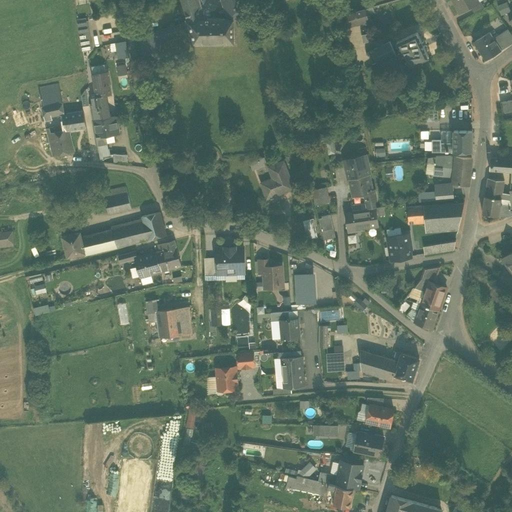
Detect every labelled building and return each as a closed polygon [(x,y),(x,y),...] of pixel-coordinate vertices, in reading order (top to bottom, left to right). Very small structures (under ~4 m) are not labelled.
[(181,0),(187,20),(202,20),(195,0),(181,0)] [(226,0),(232,16),(244,12),(239,0),(226,0)] [(452,0),(460,13),(470,8),(479,3),(478,2),(476,0),(452,0)] [(470,8),(474,13),(485,8),(481,1),(478,2),(479,3),(470,8)] [(498,5),(502,14),(511,10),(507,2),(498,5)] [(346,15),(349,25),(368,20),(366,13),(365,9),(346,15)] [(190,31),(193,44),(234,43),(233,19),(202,20),(187,20),(188,23),(190,31)] [(78,24),(82,49),(92,47),(88,22),(78,24)] [(188,23),(159,31),(159,29),(140,33),(145,61),(164,58),(161,38),(190,31),(188,23)] [(124,30),(116,32),(118,41),(126,39),(124,30)] [(497,34),(493,37),(490,32),(475,41),(487,59),(501,49),(511,42),(511,36),(507,30),(499,35),(497,34)] [(398,60),(402,69),(407,66),(408,67),(429,57),(417,32),(397,42),(397,43),(392,45),(390,41),(374,49),(376,54),(378,53),(382,61),(399,53),(401,58),(398,59),(399,60),(398,60)] [(110,44),(112,51),(116,50),(119,59),(130,56),(126,40),(110,44)] [(117,65),(118,75),(127,74),(126,64),(117,65)] [(93,74),(97,96),(106,95),(112,94),(108,72),(93,74)] [(44,115),(45,122),(52,120),(51,113),(65,111),(59,84),(39,87),(44,115)] [(91,104),(94,120),(110,117),(106,95),(97,96),(92,97),(93,104),(91,104)] [(502,115),(509,113),(506,101),(500,102),(502,115)] [(422,121),(432,121),(432,111),(422,111),(422,121)] [(66,130),(69,130),(87,127),(84,112),(63,115),(66,130)] [(94,120),(97,136),(105,135),(118,133),(116,117),(110,117),(94,120)] [(48,133),(53,156),(74,152),(69,130),(66,130),(51,133),(48,133)] [(454,130),(453,143),(441,143),(440,143),(441,152),(453,152),(472,152),(472,131),(454,130)] [(453,143),(454,130),(441,130),(441,139),(441,143),(453,143)] [(108,155),(105,135),(97,136),(96,136),(99,157),(108,155)] [(325,142),(328,155),(335,154),(333,141),(325,142)] [(376,149),(377,157),(385,157),(384,148),(376,149)] [(114,163),(128,165),(127,155),(113,154),(114,163)] [(344,160),(349,179),(370,174),(366,154),(344,160)] [(433,174),(440,175),(442,156),(435,157),(433,174)] [(456,156),(450,156),(442,156),(440,175),(454,176),(455,165),(456,156)] [(453,183),(468,185),(471,158),(456,156),(455,165),(454,176),(453,183)] [(426,173),(433,174),(435,157),(428,158),(426,173)] [(511,158),(500,158),(490,157),(489,170),(500,171),(511,171),(511,158)] [(261,158),(252,161),(253,164),(254,164),(255,168),(264,164),(261,158)] [(261,183),(267,198),(293,188),(283,161),(269,167),(271,167),(275,178),(273,179),(261,183)] [(352,197),(364,194),(364,191),(373,189),(370,174),(349,179),(352,197)] [(488,177),(485,196),(501,198),(502,192),(504,180),(488,177)] [(452,182),(434,184),(435,191),(453,189),(452,182)] [(103,191),(105,199),(129,194),(127,186),(103,191)] [(312,190),(315,205),(329,202),(326,187),(312,190)] [(375,189),(373,189),(364,191),(364,194),(366,203),(375,201),(377,201),(375,189)] [(435,191),(436,200),(454,199),(453,189),(435,191)] [(435,191),(418,192),(419,202),(436,200),(435,191)] [(105,199),(109,214),(132,209),(129,194),(105,199)] [(501,198),(485,196),(483,212),(499,215),(500,209),(501,209),(502,204),(500,203),(501,198)] [(425,222),(425,227),(459,225),(464,202),(424,205),(425,222)] [(353,204),(355,212),(367,211),(367,208),(366,203),(353,204)] [(407,206),(409,223),(425,222),(424,205),(407,206)] [(505,218),(511,214),(511,205),(509,207),(502,210),(505,218)] [(345,213),(348,232),(357,230),(357,229),(379,226),(376,207),(367,208),(367,211),(355,212),(345,213)] [(384,207),(377,208),(378,216),(385,215),(384,207)] [(142,216),(142,219),(148,239),(166,235),(160,212),(142,216)] [(318,217),(324,240),(335,237),(330,215),(318,217)] [(303,220),(305,233),(316,230),(313,218),(303,220)] [(116,247),(148,239),(142,219),(126,223),(111,227),(112,229),(116,247)] [(387,229),(388,237),(402,235),(400,227),(387,229)] [(85,254),(116,247),(112,229),(82,237),(85,252),(85,254)] [(305,233),(307,239),(317,237),(316,230),(305,233)] [(0,247),(14,246),(11,231),(0,232),(0,247)] [(63,236),(68,256),(85,252),(82,237),(80,232),(63,236)] [(388,237),(392,260),(411,257),(410,251),(412,250),(410,234),(402,235),(388,237)] [(424,244),(425,254),(454,250),(456,239),(424,244)] [(161,251),(156,252),(161,271),(181,266),(174,240),(167,242),(159,244),(161,251)] [(325,243),(327,253),(334,252),(332,242),(325,243)] [(226,271),(226,273),(236,273),(236,270),(245,270),(244,247),(216,248),(217,257),(218,271),(226,271)] [(118,256),(120,262),(136,258),(135,258),(137,257),(136,251),(118,256)] [(151,274),(161,271),(156,252),(137,257),(135,258),(136,258),(138,266),(140,276),(141,277),(151,274)] [(511,252),(503,258),(511,270),(511,252)] [(204,258),(205,276),(218,275),(218,271),(217,257),(204,258)] [(265,267),(270,267),(269,260),(258,260),(259,272),(265,272),(265,267)] [(140,276),(138,266),(130,268),(133,278),(140,276)] [(429,282),(433,283),(440,266),(425,269),(422,279),(429,282)] [(265,272),(266,289),(282,288),(281,267),(270,267),(265,267),(265,272)] [(218,275),(205,276),(205,281),(226,280),(226,282),(237,281),(237,279),(245,279),(245,270),(236,270),(236,273),(226,273),(226,271),(218,271),(218,275)] [(43,279),(41,273),(29,276),(31,282),(43,279)] [(313,273),(295,274),(296,291),(314,290),(313,273)] [(151,274),(141,277),(142,281),(144,283),(152,280),(151,274)] [(425,292),(426,292),(429,282),(422,279),(415,288),(425,292)] [(421,304),(415,322),(431,328),(438,310),(446,288),(433,283),(429,282),(426,292),(425,292),(422,301),(421,304)] [(44,283),(35,286),(37,295),(47,292),(44,283)] [(425,292),(415,288),(408,296),(422,301),(425,292)] [(296,291),(297,304),(314,303),(314,290),(296,291)] [(255,303),(245,295),(243,298),(252,306),(255,303)] [(358,297),(354,302),(363,310),(367,305),(358,297)] [(145,301),(147,313),(156,311),(158,311),(156,299),(145,301)] [(421,304),(413,301),(411,307),(412,308),(407,315),(415,322),(421,304)] [(50,312),(49,306),(48,304),(33,308),(35,315),(50,312)] [(159,330),(160,338),(192,333),(188,307),(158,311),(156,311),(158,322),(159,330)] [(230,310),(220,310),(220,324),(230,324),(230,310)] [(297,310),(288,311),(289,319),(298,318),(297,310)] [(147,313),(149,323),(158,322),(156,311),(147,313)] [(271,317),(271,321),(280,320),(289,319),(288,311),(271,313),(271,317)] [(271,317),(271,313),(257,314),(257,322),(263,322),(262,318),(271,317)] [(285,338),(285,339),(286,339),(286,338),(300,337),(298,318),(289,319),(280,320),(282,339),(285,338)] [(280,320),(271,321),(273,339),(282,339),(280,320)] [(159,330),(158,322),(149,323),(150,331),(159,330)] [(396,352),(394,360),(360,349),(361,363),(362,370),(393,380),(394,374),(398,361),(401,353),(396,352)] [(238,353),(239,368),(254,367),(253,352),(238,353)] [(394,374),(412,380),(419,359),(401,353),(398,361),(394,374)] [(328,355),(328,372),(345,371),(344,354),(328,355)] [(281,358),(282,373),(302,371),(301,356),(294,357),(282,358),(281,358)] [(274,358),(276,373),(282,373),(281,358),(279,358),(274,358)] [(222,390),(224,392),(228,391),(230,389),(238,388),(238,381),(237,373),(236,366),(216,368),(217,376),(218,390),(222,390)] [(304,386),(302,371),(282,373),(284,388),(291,387),(304,386)] [(284,388),(282,373),(276,373),(277,388),(284,388)] [(218,390),(217,376),(207,377),(208,394),(216,393),(218,395),(222,394),(224,392),(222,390),(218,390)] [(370,404),(382,407),(384,398),(367,397),(366,404),(370,405),(370,404)] [(308,400),(299,401),(300,409),(309,408),(308,400)] [(357,419),(366,421),(368,415),(370,405),(366,404),(362,403),(361,410),(358,411),(357,419)] [(370,422),(390,426),(393,409),(382,407),(370,404),(370,405),(368,415),(366,421),(370,422)] [(187,427),(196,427),(196,410),(188,409),(187,427)] [(319,435),(338,435),(338,425),(320,424),(319,435)] [(362,451),(378,454),(379,445),(382,446),(384,437),(358,431),(357,433),(355,446),(362,447),(362,451)] [(355,446),(357,433),(349,432),(346,444),(351,445),(350,449),(354,450),(355,446)] [(333,461),(330,474),(338,475),(340,463),(333,461)] [(361,476),(364,465),(349,462),(341,461),(340,463),(338,475),(336,484),(337,484),(354,487),(355,480),(361,476)] [(297,474),(306,477),(315,468),(310,462),(302,469),(300,469),(298,469),(298,470),(297,474)] [(203,478),(205,466),(196,464),(194,477),(203,478)] [(321,472),(320,481),(329,483),(336,484),(338,475),(330,474),(321,472)] [(294,490),(326,497),(328,490),(329,483),(320,481),(316,480),(306,477),(297,474),(297,477),(294,490)] [(297,477),(289,475),(285,488),(294,490),(297,477)] [(97,511),(98,480),(88,480),(87,511),(97,511)] [(333,503),(350,506),(352,495),(354,487),(337,484),(336,489),(333,503)] [(188,491),(178,489),(177,498),(187,499),(188,491)] [(386,511),(436,511),(437,508),(392,495),(386,511)]
